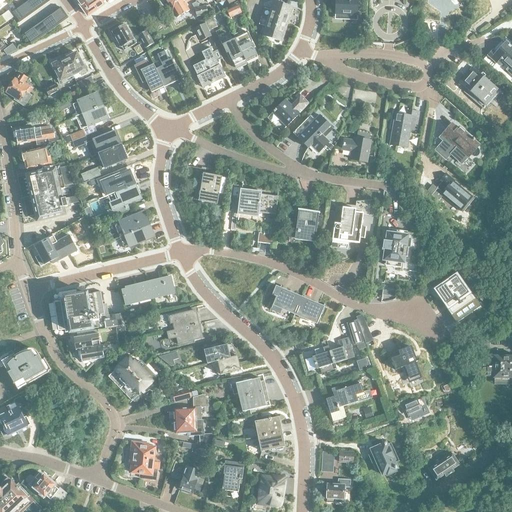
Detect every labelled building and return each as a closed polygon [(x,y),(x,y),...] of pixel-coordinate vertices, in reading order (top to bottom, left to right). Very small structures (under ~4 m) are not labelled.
[(44,4),(40,0),(28,0),(27,1),(34,11),(44,4)] [(76,0),(87,15),(112,0),(76,0)] [(190,0),(165,0),(172,11),(173,11),(177,18),(189,11),(185,3),(190,1),(190,0)] [(336,0),(336,14),(340,15),(339,18),(348,19),(348,15),(357,15),(357,0),(336,0)] [(34,11),(27,1),(17,8),(24,18),(34,11)] [(206,7),(199,8),(196,2),(192,5),(195,9),(196,17),(208,14),(206,7)] [(264,9),(261,17),(284,24),(286,25),(287,24),(285,23),(289,9),(291,9),(270,2),(270,3),(272,3),(270,11),(264,9)] [(230,18),(241,13),(237,5),(227,10),(230,18)] [(51,14),(58,24),(68,17),(60,7),(51,14)] [(211,10),(214,15),(220,11),(217,7),(211,10)] [(24,18),(17,8),(11,12),(18,22),(24,18)] [(42,20),(49,31),(58,24),(51,14),(42,20)] [(204,20),(206,24),(209,31),(217,27),(212,17),(204,20)] [(284,24),(261,17),(259,24),(265,26),(263,34),(261,33),(282,40),(280,39),(284,24)] [(32,27),(40,37),(49,31),(42,20),(32,27)] [(134,40),(125,26),(120,28),(118,24),(108,30),(116,43),(118,41),(122,47),(124,51),(136,44),(133,40),(134,40)] [(211,35),(209,31),(206,24),(195,29),(200,40),(211,35)] [(23,34),(30,44),(40,37),(32,27),(23,34)] [(139,36),(146,49),(153,45),(146,32),(145,33),(144,31),(139,34),(140,36),(139,36)] [(246,62),(235,40),(235,39),(234,39),(235,40),(230,43),(225,33),(218,37),(221,42),(227,55),(229,54),(236,67),(246,62)] [(235,40),(246,62),(246,63),(257,58),(250,43),(252,42),(247,33),(247,34),(235,40)] [(492,50),(488,55),(496,63),(500,59),(504,62),(505,62),(509,65),(508,66),(511,70),(511,46),(506,41),(495,53),(492,50)] [(198,78),(202,76),(207,85),(225,76),(211,48),(202,53),(205,60),(193,67),(198,76),(197,76),(198,78)] [(162,66),(155,69),(161,82),(164,87),(178,80),(179,83),(182,81),(167,50),(157,55),(162,66)] [(64,57),(73,75),(79,72),(81,75),(88,71),(85,66),(83,67),(77,53),(73,55),(71,53),(64,57)] [(73,75),(64,57),(56,60),(58,63),(53,65),(60,80),(58,81),(60,85),(68,81),(67,79),(73,75)] [(164,87),(161,82),(155,69),(153,65),(148,67),(145,61),(134,66),(142,83),(143,83),(142,82),(146,80),(152,92),(164,87)] [(485,105),(497,90),(501,93),(488,81),(487,82),(483,78),(484,77),(472,67),(459,83),(458,84),(459,86),(461,84),(485,105)] [(11,85),(7,93),(16,98),(14,100),(24,107),(32,95),(29,94),(33,88),(25,83),(28,78),(20,73),(15,80),(15,79),(14,80),(12,81),(11,83),(11,85)] [(91,77),(77,83),(77,84),(69,88),(72,92),(94,82),(91,77)] [(45,90),(51,102),(51,103),(63,97),(57,84),(45,90)] [(98,93),(85,98),(84,96),(72,101),(78,116),(83,114),(103,106),(98,93)] [(281,132),(300,112),(308,104),(298,94),(296,97),(298,99),(291,106),(285,100),(276,110),(275,109),(273,111),(274,112),(267,118),(281,132)] [(57,105),(60,111),(73,106),(70,99),(57,105)] [(106,112),(103,106),(83,114),(78,116),(76,117),(81,129),(88,126),(88,127),(108,119),(106,112)] [(410,111),(410,112),(409,116),(395,113),(390,145),(407,148),(410,130),(416,131),(419,112),(410,111)] [(310,115),(292,133),(297,138),(308,148),(311,145),(318,153),(329,142),(322,135),(331,126),(320,115),(315,120),(310,115)] [(36,146),(61,141),(61,140),(59,137),(55,138),(53,130),(48,131),(47,129),(40,130),(41,133),(35,134),(33,128),(32,128),(32,126),(31,125),(29,124),(28,124),(26,125),(25,126),(24,128),(24,129),(15,131),(17,144),(35,141),(36,145),(36,146)] [(443,141),(435,150),(445,159),(457,147),(468,157),(470,155),(471,156),(473,157),(475,157),(477,156),(478,155),(479,154),(479,152),(479,150),(478,149),(477,148),(479,145),(473,140),(474,139),(473,138),(472,139),(458,127),(457,128),(452,124),(444,132),(440,136),(439,138),(443,141)] [(70,135),(75,148),(88,143),(83,130),(70,135)] [(93,140),(99,154),(121,146),(115,131),(93,140)] [(350,159),(367,162),(366,162),(370,142),(370,141),(369,141),(370,133),(358,131),(356,139),(353,138),(353,139),(354,139),(353,141),(344,140),(344,139),(342,150),(343,150),(352,151),(350,159)] [(61,141),(36,146),(37,149),(22,153),(22,154),(19,157),(20,160),(23,161),(23,162),(25,162),(50,156),(48,150),(62,147),(61,141)] [(121,146),(99,154),(105,169),(127,160),(121,146)] [(50,156),(25,162),(27,170),(52,164),(50,156)] [(28,197),(29,203),(25,204),(28,217),(36,215),(38,221),(65,215),(64,208),(71,206),(69,198),(62,199),(59,190),(75,186),(69,166),(68,163),(61,164),(61,168),(53,170),(53,166),(45,168),(46,171),(29,175),(27,175),(27,176),(18,178),(23,198),(28,197)] [(212,169),(205,168),(204,176),(201,176),(199,187),(202,187),(199,200),(216,203),(221,177),(211,176),(212,169)] [(85,175),(88,181),(101,176),(99,170),(85,175)] [(110,188),(113,194),(135,185),(129,171),(102,182),(105,190),(110,188)] [(454,181),(445,174),(439,181),(441,182),(437,188),(435,191),(442,196),(443,196),(460,209),(470,196),(453,183),(454,181)] [(140,199),(135,185),(113,194),(107,196),(113,209),(107,211),(110,218),(129,210),(126,204),(140,199)] [(259,201),(260,194),(241,192),(240,200),(236,200),(235,199),(235,207),(235,205),(239,205),(239,212),(257,215),(259,203),(260,203),(260,201),(259,201)] [(319,213),(319,212),(298,209),(298,210),(299,210),(298,218),(299,218),(296,237),(313,240),(317,213),(319,213)] [(363,214),(342,211),(339,235),(340,235),(339,241),(359,243),(360,235),(365,236),(366,228),(361,227),(363,214)] [(116,221),(122,237),(150,226),(145,213),(137,216),(135,213),(116,221)] [(154,236),(150,226),(122,237),(127,248),(139,244),(138,242),(154,236)] [(410,248),(411,239),(406,239),(407,231),(388,229),(387,242),(384,242),(383,249),(386,249),(384,259),(403,262),(404,254),(405,254),(405,251),(405,247),(410,248)] [(257,242),(270,243),(271,235),(259,233),(257,242)] [(52,264),(77,250),(69,235),(57,242),(53,236),(34,246),(39,255),(35,257),(40,267),(51,261),(52,264)] [(88,252),(97,249),(94,240),(93,241),(92,236),(82,239),(83,245),(86,244),(88,252)] [(283,256),(285,242),(273,240),(271,251),(283,257),(283,256)] [(455,276),(436,290),(457,321),(477,307),(455,276)] [(170,277),(148,283),(152,299),(174,293),(170,277)] [(152,299),(148,283),(126,288),(126,290),(120,291),(124,306),(152,299)] [(271,298),(264,306),(271,309),(273,304),(290,312),(289,314),(293,316),(302,297),(278,287),(274,296),(276,297),(274,300),(271,298)] [(105,321),(100,292),(101,292),(101,291),(59,297),(60,301),(53,302),(58,331),(64,330),(65,332),(98,327),(98,330),(123,326),(121,314),(113,315),(114,319),(105,321)] [(302,297),(293,316),(298,318),(299,316),(317,323),(324,306),(302,297)] [(174,331),(198,325),(194,311),(175,315),(174,312),(170,313),(171,316),(168,317),(169,324),(172,324),(174,331)] [(356,323),(347,326),(354,346),(363,343),(356,323)] [(201,338),(198,325),(174,331),(165,333),(166,338),(164,339),(166,350),(179,347),(178,344),(201,338)] [(126,341),(124,332),(125,332),(125,327),(116,328),(118,343),(126,341)] [(76,350),(80,350),(80,349),(100,346),(98,334),(74,338),(76,350)] [(331,351),(335,363),(354,357),(350,343),(345,344),(345,346),(343,347),(342,342),(338,343),(340,348),(331,351)] [(107,345),(100,346),(80,349),(80,350),(82,362),(106,358),(105,351),(108,351),(107,345)] [(207,364),(210,363),(238,357),(236,349),(229,351),(227,345),(214,348),(214,345),(211,346),(212,348),(204,350),(207,364)] [(335,363),(331,351),(330,351),(328,346),(323,348),(324,353),(312,357),(313,358),(313,357),(315,363),(314,363),(315,365),(316,368),(316,369),(335,363)] [(399,355),(388,360),(393,373),(402,370),(405,378),(407,378),(411,388),(424,383),(422,378),(416,362),(417,361),(411,346),(409,346),(398,351),(399,355)] [(0,367),(2,371),(6,369),(18,391),(49,373),(48,371),(51,370),(44,359),(42,360),(37,353),(35,350),(31,349),(27,349),(24,350),(19,353),(19,354),(15,356),(14,354),(9,357),(5,356),(2,361),(0,362),(0,367)] [(108,377),(120,389),(144,365),(141,362),(139,362),(137,364),(127,354),(126,353),(124,353),(122,354),(122,355),(121,357),(120,359),(121,360),(123,362),(108,377)] [(511,356),(493,356),(493,358),(482,358),(482,376),(493,376),(493,378),(511,378),(511,356)] [(241,370),(238,357),(210,363),(218,375),(241,370)] [(156,376),(144,365),(120,389),(132,401),(133,401),(135,402),(137,401),(138,400),(139,398),(138,396),(145,389),(144,387),(146,386),(149,389),(151,390),(153,390),(155,388),(156,387),(156,385),(155,383),(153,381),(156,379),(156,376)] [(269,404),(266,391),(263,377),(235,383),(242,412),(250,410),(250,413),(255,412),(255,409),(265,407),(270,406),(270,404),(269,404)] [(338,408),(372,397),(369,390),(364,392),(361,383),(333,392),(335,399),(327,402),(331,414),(339,411),(338,408)] [(190,398),(188,390),(173,394),(175,402),(190,398)] [(41,399),(45,408),(45,407),(59,402),(55,393),(41,399)] [(33,403),(28,394),(14,400),(15,403),(7,407),(9,412),(0,416),(0,418),(8,436),(27,427),(27,426),(30,425),(26,417),(23,418),(18,408),(22,406),(23,408),(33,403)] [(175,411),(176,422),(202,420),(201,407),(209,407),(208,399),(203,395),(194,398),(193,410),(175,411)] [(421,410),(417,400),(404,406),(408,415),(421,410)] [(255,422),(258,437),(282,432),(282,431),(281,431),(278,417),(271,419),(271,418),(268,418),(268,419),(255,422)] [(202,429),(202,420),(176,422),(176,432),(178,432),(178,434),(187,434),(187,436),(199,435),(199,445),(211,447),(215,434),(204,435),(203,429),(202,429)] [(282,432),(258,437),(261,451),(285,446),(282,432)] [(370,442),(371,445),(369,446),(370,450),(365,452),(372,468),(377,467),(379,472),(383,470),(385,471),(387,471),(389,470),(391,469),(392,467),(394,466),(392,460),(396,459),(389,440),(384,442),(384,440),(380,441),(379,438),(370,442)] [(177,442),(164,440),(162,451),(175,453),(177,442)] [(222,447),(223,448),(225,442),(215,440),(214,446),(217,447),(222,449),(222,447)] [(149,444),(132,442),(129,464),(132,464),(131,473),(142,474),(142,479),(156,481),(157,469),(158,469),(159,463),(153,462),(155,448),(148,447),(149,444)] [(452,470),(459,465),(451,454),(448,456),(444,450),(431,459),(435,465),(428,469),(436,480),(444,475),(446,477),(453,472),(452,470)] [(334,453),(323,452),(322,461),(334,462),(334,453)] [(353,463),(353,453),(339,452),(339,462),(353,463)] [(237,498),(240,479),(242,479),(244,463),(225,461),(224,474),(225,474),(224,483),(220,482),(218,495),(237,498)] [(171,474),(181,478),(185,466),(175,462),(171,474)] [(204,480),(199,478),(201,472),(187,467),(180,488),(182,489),(183,491),(187,493),(190,492),(192,493),(193,490),(199,492),(204,480)] [(38,495),(36,498),(41,502),(46,496),(50,500),(59,489),(54,486),(56,484),(44,475),(43,475),(40,472),(35,478),(38,481),(33,488),(40,494),(38,495)] [(277,477),(277,479),(261,476),(260,489),(258,492),(258,497),(258,498),(259,498),(258,503),(273,506),(277,506),(280,505),(281,502),(282,499),(283,499),(283,496),(282,496),(285,480),(284,480),(284,478),(277,477)] [(46,511),(30,495),(28,498),(8,478),(0,485),(0,511),(46,511)] [(350,487),(350,480),(338,479),(338,485),(327,485),(327,499),(327,502),(336,503),(336,498),(344,499),(344,492),(344,487),(350,487)] [(47,508),(52,511),(63,497),(59,494),(47,508)]
